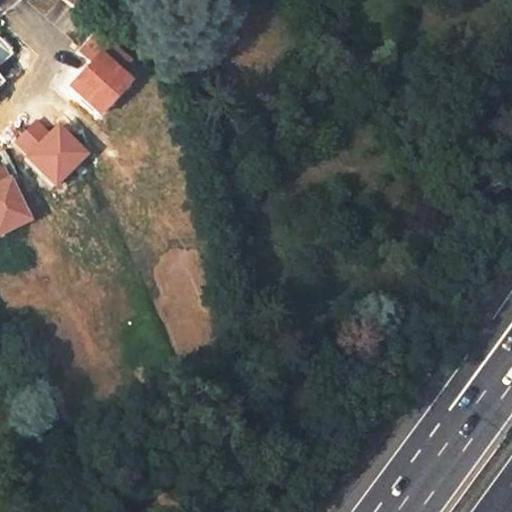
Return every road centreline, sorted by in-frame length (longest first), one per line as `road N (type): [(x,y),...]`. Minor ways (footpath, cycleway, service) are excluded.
road 1 (trunk): [(511,304),(438,406),(386,511)]
road 2 (trunk): [(511,360),(395,511)]
